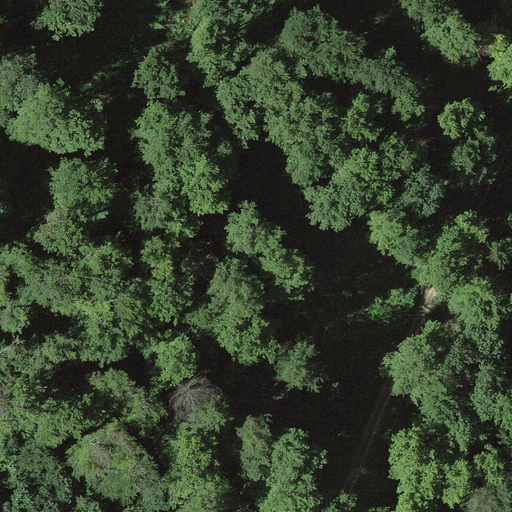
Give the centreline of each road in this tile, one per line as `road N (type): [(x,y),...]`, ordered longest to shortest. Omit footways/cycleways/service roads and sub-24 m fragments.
road 1 (track): [(511,135),(422,316),(340,511)]
road 2 (track): [(0,223),(120,0)]
